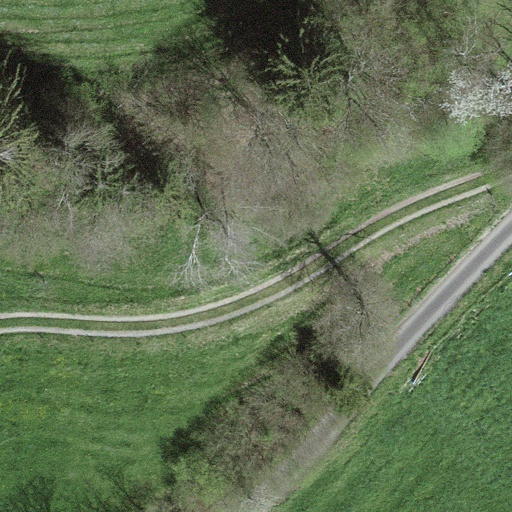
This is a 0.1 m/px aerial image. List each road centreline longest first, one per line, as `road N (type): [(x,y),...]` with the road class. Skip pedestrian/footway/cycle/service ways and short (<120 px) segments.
road 1 (track): [(0,322),(163,324),(221,311),(284,287),(412,208),(511,174)]
road 2 (track): [(511,245),(355,419),(243,511)]
